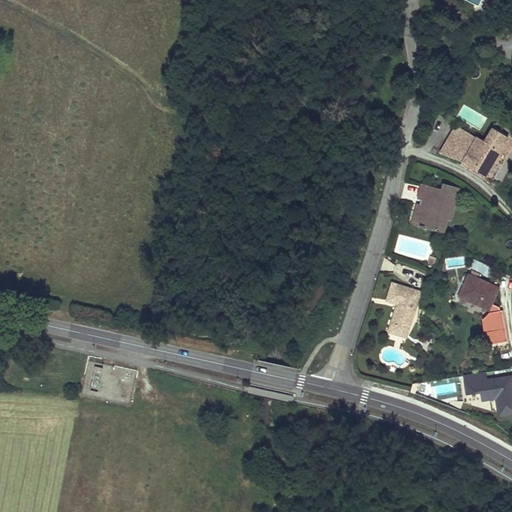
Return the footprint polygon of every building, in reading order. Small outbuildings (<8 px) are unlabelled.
[(503,2),(498,0),(490,0),(487,7),(498,12),(503,2)] [(508,138),(501,134),(493,129),(485,142),(457,126),(441,153),(463,161),(486,175),(508,138)] [(433,209),(427,207),(421,206),(416,224),(437,230),(441,217),(448,219),(452,220),(460,189),(445,185),(443,191),(423,186),(420,199),(423,199),(434,202),(433,209)] [(434,202),(423,199),(421,206),(427,207),(433,209),(434,202)] [(441,217),(437,230),(445,232),(448,219),(441,217)] [(464,258),(456,258),(456,267),(463,267),(464,258)] [(478,280),(479,277),(480,274),(473,271),(471,276),(470,276),(460,296),(490,309),(492,305),(499,289),(478,280)] [(409,329),(422,292),(394,283),(389,300),(399,304),(401,305),(400,307),(398,306),(393,323),(409,329)] [(490,309),(491,310),(492,313),(481,315),(487,347),(508,343),(503,311),(500,312),(499,309),(492,305),(490,309)] [(393,323),(391,330),(407,336),(409,329),(393,323)] [(102,372),(94,370),(89,390),(98,391),(102,372)] [(511,376),(487,380),(486,373),(464,376),(467,396),(481,393),(482,402),(496,399),(499,417),(511,414),(511,376)]
